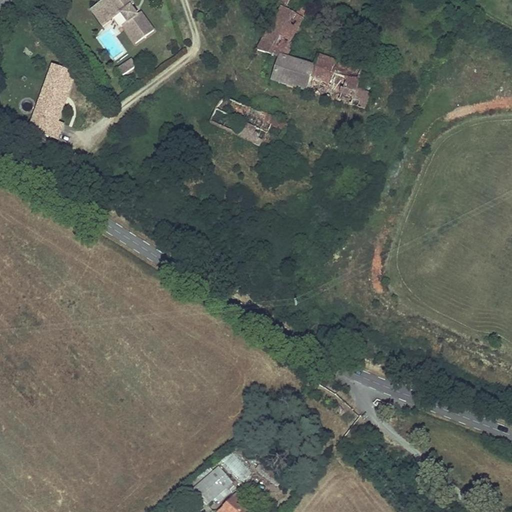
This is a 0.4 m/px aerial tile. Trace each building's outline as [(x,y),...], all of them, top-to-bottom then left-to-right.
[(111,0),(111,1),(110,0),(101,0),(96,4),(109,22),(120,14),(125,21),(120,24),(133,43),(152,30),(139,12),(133,16),(127,8),(133,4),(130,0),(111,0)] [(334,75),(338,63),(323,57),(318,69),(290,57),(294,49),(289,46),(313,0),(281,0),(279,5),(284,8),(263,45),(283,55),(277,78),(311,92),(315,80),(326,85),(330,74),(334,75)] [(109,22),(96,4),(89,9),(102,27),(109,22)] [(68,68),(46,58),(29,94),(38,97),(26,124),(45,133),(52,118),(47,115),(55,97),(52,95),(55,87),(58,88),(68,68)] [(134,67),(130,60),(123,65),(127,71),(134,67)] [(353,108),(362,86),(367,74),(341,64),(337,76),(334,75),(326,98),(353,108)] [(123,65),(117,70),(121,76),(127,71),(123,65)] [(315,80),(311,92),(326,98),(334,75),(330,74),(326,85),(315,80)] [(375,92),(362,86),(353,108),(366,114),(375,92)] [(290,126),(227,93),(213,120),(276,151),(290,126)] [(29,94),(17,120),(26,124),(38,97),(29,94)] [(276,481),(283,471),(255,449),(250,455),(258,462),(255,466),(276,481)] [(236,450),(221,459),(236,485),(251,476),(236,450)] [(215,462),(191,485),(205,500),(215,490),(223,483),(229,477),(215,462)] [(226,487),(223,483),(215,490),(219,494),(226,487)] [(223,511),(257,511),(232,489),(217,506),(223,511)]
